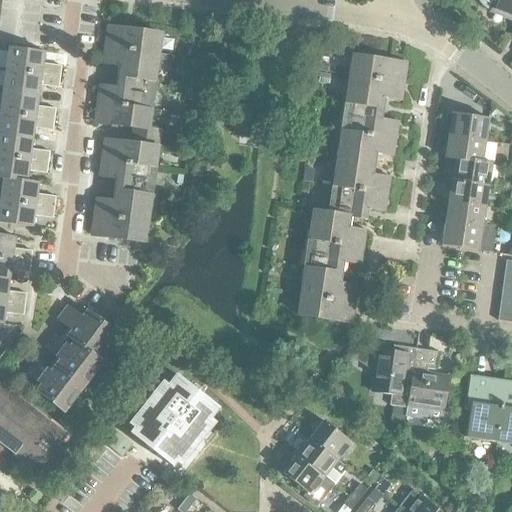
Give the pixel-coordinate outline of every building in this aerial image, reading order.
[(511,0),(477,0),(479,3),(482,6),(486,9),(490,10),(489,12),(511,21),(511,0)] [(107,26),(104,45),(158,52),(160,34),(107,26)] [(117,65),(115,76),(154,81),(158,52),(104,45),(102,63),(117,65)] [(8,47),(5,70),(59,77),(60,66),(41,63),(43,52),(8,47)] [(351,55),(348,79),(401,87),(405,63),(351,55)] [(5,70),(2,91),(37,95),(38,85),(57,88),(59,77),(5,70)] [(99,85),(96,103),(150,110),(154,81),(115,76),(114,87),(99,85)] [(348,79),(344,103),(382,109),(383,98),(399,101),(401,87),(348,79)] [(2,91),(0,106),(0,112),(53,120),(54,109),(35,106),(37,95),(2,91)] [(132,127),(131,135),(157,138),(159,129),(148,128),(150,110),(96,103),(94,121),(132,127)] [(344,103),(340,131),(394,138),(396,121),(380,119),(382,109),(344,103)] [(0,112),(0,134),(31,138),(33,128),(51,130),(53,120),(0,112)] [(451,113),(447,135),(485,141),(488,119),(451,113)] [(340,131),(336,158),(374,164),(375,154),(391,156),(394,138),(340,131)] [(0,134),(0,155),(47,162),(48,151),(30,149),(31,138),(0,134)] [(102,139),(100,158),(154,166),(157,138),(131,135),(130,143),(102,139)] [(444,157),(456,159),(482,162),(485,141),(447,135),(444,157)] [(309,143),(308,153),(317,154),(319,145),(309,143)] [(0,178),(2,179),(25,181),(27,170),(45,173),(47,162),(0,155),(0,178)] [(113,179),(111,190),(150,195),(154,166),(100,158),(97,177),(113,179)] [(336,158),(332,186),(386,194),(388,176),(372,174),(374,164),(336,158)] [(456,159),(452,180),(487,186),(491,164),(482,162),(456,159)] [(304,167),(302,181),(312,182),(314,169),(304,167)] [(2,179),(0,195),(0,200),(53,207),(54,197),(36,194),(38,183),(25,181),(2,179)] [(452,180),(449,201),(484,207),(487,186),(452,180)] [(332,186),(328,213),(350,217),(365,220),(367,209),(383,211),(386,194),(332,186)] [(94,198),(92,216),(146,223),(150,195),(111,190),(110,200),(94,198)] [(53,207),(0,200),(0,222),(32,227),(33,215),(52,218),(53,207)] [(449,201),(446,223),(481,228),(484,207),(449,201)] [(312,211),(308,239),(361,247),(364,229),(348,227),(350,217),(328,213),(312,211)] [(146,223),(92,216),(89,235),(143,242),(146,223)] [(481,228),(446,223),(442,245),(478,250),(480,237),(487,238),(488,229),(481,228)] [(0,235),(0,257),(30,262),(31,251),(13,248),(14,237),(0,235)] [(308,239),(304,266),(341,272),(343,262),(359,264),(361,247),(308,239)] [(0,257),(0,279),(9,281),(10,271),(28,273),(30,262),(0,257)] [(304,266),(300,295),(353,302),(355,285),(340,283),(341,272),(304,266)] [(511,274),(504,273),(502,284),(511,285),(511,274)] [(0,279),(0,301),(24,304),(26,293),(7,291),(9,281),(0,279)] [(511,285),(502,284),(501,296),(511,297),(511,285)] [(353,302),(300,295),(297,314),(350,322),(353,302)] [(511,297),(501,296),(499,309),(511,310),(511,297)] [(24,304),(0,301),(0,324),(3,325),(4,313),(23,316),(24,304)] [(56,320),(71,331),(67,337),(74,342),(70,347),(55,336),(45,350),(60,361),(51,372),(36,361),(26,375),(41,385),(36,392),(64,412),(101,362),(95,358),(114,333),(86,312),(82,317),(67,306),(56,320)] [(511,310),(499,309),(497,320),(511,322),(511,310)] [(408,404),(414,348),(391,344),(390,353),(377,351),(372,388),(391,391),(389,405),(390,405),(388,418),(404,421),(406,407),(407,408),(408,404)] [(436,351),(414,348),(408,404),(442,409),(446,376),(425,373),(426,367),(433,368),(436,351)] [(210,418),(219,406),(178,374),(168,386),(162,381),(130,422),(136,427),(131,433),(173,466),(177,459),(184,464),(216,423),(210,418)] [(463,436),(495,441),(500,404),(499,404),(502,382),(466,376),(461,411),(467,412),(463,436)] [(500,404),(495,441),(511,443),(511,383),(502,382),(499,404),(500,404)] [(0,444),(38,473),(67,435),(0,384),(0,444)] [(323,422),(309,440),(336,461),(337,460),(350,443),(323,422)] [(309,440),(296,457),(323,478),(323,477),(334,485),(347,469),(337,460),(336,461),(309,440)] [(282,474),(306,493),(309,495),(317,485),(326,493),(332,485),(323,478),(296,457),(282,474)] [(374,483),(380,476),(373,470),(367,477),(374,483)] [(380,476),(374,483),(377,485),(374,489),(382,495),(391,484),(380,476)] [(359,484),(348,498),(355,503),(366,489),(359,484)] [(438,511),(412,491),(397,510),(400,511),(438,511)] [(190,493),(184,501),(191,507),(198,499),(190,493)] [(355,503),(348,498),(337,511),(348,511),(349,511),(355,503)] [(366,499),(360,507),(366,511),(373,504),(366,499)] [(187,511),(191,507),(184,501),(177,509),(181,511),(187,511)]
